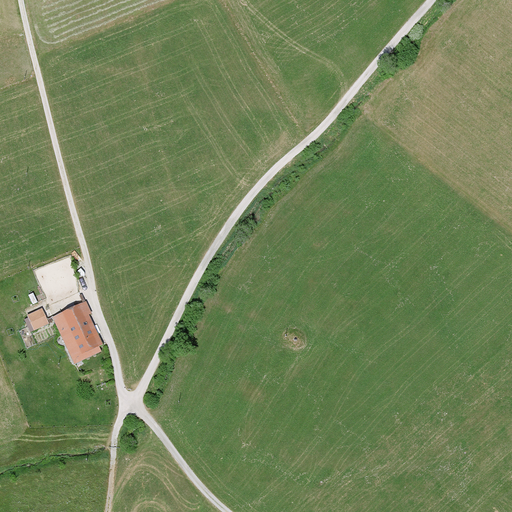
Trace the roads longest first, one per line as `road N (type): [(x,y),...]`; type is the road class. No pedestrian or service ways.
road 1 (track): [(130,401),(244,205),(433,0)]
road 2 (track): [(21,0),(95,302),(130,401)]
road 3 (track): [(130,401),(227,511)]
